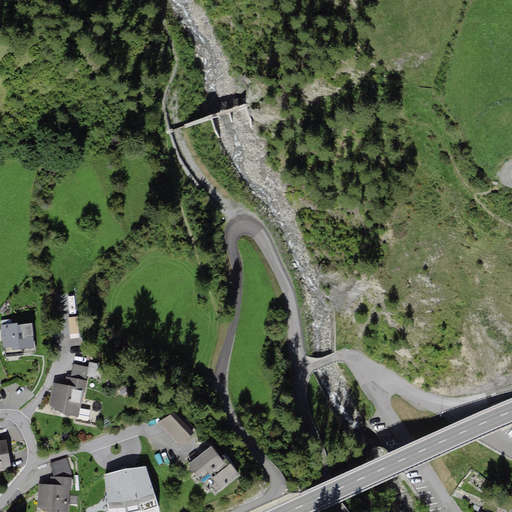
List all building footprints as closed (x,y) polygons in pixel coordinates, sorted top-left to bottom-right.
[(32,323),(1,325),(2,346),(4,346),(5,356),(23,354),(23,352),(34,351),(32,323)] [(88,361),(87,367),(86,374),(96,375),(98,363),(88,361)] [(50,393),(48,405),(61,412),(77,415),(81,391),(84,391),(86,380),(85,380),(86,374),(87,367),(72,364),(70,377),(65,376),(64,383),(52,381),(50,393)] [(192,430),(175,411),(160,424),(177,443),(192,430)] [(431,436),(419,441),(426,456),(438,450),(431,436)] [(5,440),(0,440),(0,470),(9,469),(5,443),(5,440)] [(211,445),(189,463),(204,481),(201,483),(207,490),(211,487),(215,492),(239,473),(223,454),(220,456),(219,455),(211,445)] [(65,458),(50,464),(54,477),(71,478),(65,458)] [(144,466),(124,468),(105,474),(108,511),(158,511),(157,505),(144,466)] [(69,495),(71,478),(54,477),(50,477),(50,485),(39,484),(38,506),(44,510),(44,511),(68,511),(69,504),(77,504),(78,496),(69,495)]
